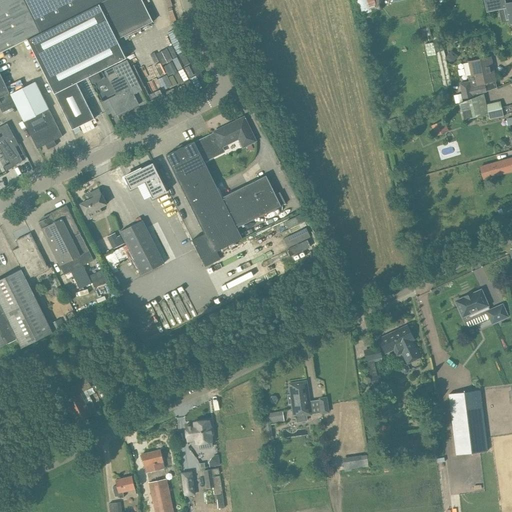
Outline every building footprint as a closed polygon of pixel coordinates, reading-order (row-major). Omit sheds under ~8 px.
[(0,0),(0,53),(27,40),(63,22),(106,0),(0,0)] [(106,0),(63,22),(27,40),(68,120),(72,129),(95,118),(77,82),(126,58),(117,39),(153,22),(142,0),(106,0)] [(501,0),(484,0),(486,9),(503,6),(501,0)] [(429,27),(423,28),(425,36),(431,35),(429,27)] [(451,50),(445,58),(449,62),(456,54),(451,50)] [(469,81),(458,83),(461,94),(462,99),(477,96),(476,94),(486,91),(484,83),(495,80),(491,57),(477,60),(467,62),(471,76),(474,75),(477,85),(470,87),(469,81)] [(114,66),(104,71),(107,76),(116,72),(119,78),(110,82),(116,95),(108,99),(117,115),(139,104),(134,94),(142,90),(127,60),(114,66)] [(0,73),(0,98),(10,93),(0,73)] [(62,136),(36,82),(10,95),(37,149),(62,136)] [(461,94),(454,95),(456,103),(463,102),(462,99),(461,94)] [(504,116),(500,101),(486,104),(484,94),(459,104),(462,120),(488,114),(490,120),(504,116)] [(214,132),(194,142),(204,161),(225,151),(223,146),(230,142),(239,138),(244,147),(256,141),(249,126),(244,117),(214,132)] [(449,131),(444,120),(431,125),(436,136),(449,131)] [(3,166),(5,171),(13,167),(12,166),(22,161),(14,145),(18,143),(7,123),(0,126),(0,149),(6,160),(7,160),(9,163),(3,166)] [(194,142),(166,155),(206,237),(194,243),(193,240),(192,240),(201,259),(242,239),(236,228),(221,197),(204,161),(194,142)] [(231,144),(225,146),(227,153),(234,150),(231,144)] [(511,158),(480,167),(483,179),(507,172),(511,170),(511,158)] [(153,162),(124,176),(131,189),(145,182),(153,198),(167,191),(153,162)] [(266,175),(221,197),(236,228),(245,223),(265,213),(285,203),(279,192),(275,194),(273,189),(271,184),(266,175)] [(106,204),(99,189),(92,193),(94,197),(81,204),(88,219),(102,212),(99,207),(106,204)] [(81,233),(66,205),(45,216),(47,219),(39,223),(46,237),(65,275),(94,260),(81,233)] [(511,212),(511,206),(511,205),(502,210),(505,216),(511,212)] [(291,233),(311,226),(306,213),(286,220),(291,233)] [(164,263),(141,220),(120,231),(143,274),(164,263)] [(308,234),(311,243),(317,241),(311,226),(300,231),(301,234),(297,235),(301,244),(304,243),(302,236),(308,234)] [(270,238),(273,245),(289,238),(287,234),(291,233),(289,228),(270,238)] [(18,260),(27,279),(34,276),(38,274),(38,271),(38,270),(47,266),(30,233),(16,240),(26,261),(20,264),(18,260)] [(120,236),(109,241),(113,249),(124,243),(120,236)] [(27,279),(18,260),(13,250),(12,250),(21,269),(0,279),(0,303),(15,334),(17,339),(21,348),(53,332),(27,279)] [(110,280),(104,268),(89,276),(94,287),(110,280)] [(79,274),(76,269),(59,277),(65,289),(70,286),(67,280),(79,274)] [(456,301),(463,317),(471,313),(473,317),(481,314),(486,312),(492,324),(508,317),(503,304),(490,310),(488,306),(481,290),(472,294),(472,293),(464,296),(464,297),(456,301)] [(0,347),(7,344),(17,339),(15,334),(0,303),(0,347)] [(51,324),(55,331),(63,327),(60,320),(51,324)] [(414,339),(407,326),(379,339),(386,352),(394,348),(397,355),(401,353),(407,364),(421,357),(413,340),(414,339)] [(382,357),(379,347),(364,351),(367,361),(372,385),(382,383),(381,375),(377,376),(374,359),(382,357)] [(70,384),(55,354),(42,361),(57,391),(70,384)] [(402,366),(400,369),(402,372),(405,374),(408,372),(410,369),(408,365),(405,364),(402,366)] [(92,386),(87,378),(76,383),(75,382),(60,390),(65,400),(77,422),(92,415),(97,412),(86,389),(92,386)] [(288,396),(289,405),(291,405),(293,417),(295,417),(296,422),(307,421),(306,415),(312,415),(307,380),(289,383),(290,395),(288,396)] [(382,385),(373,388),(375,397),(384,395),(382,385)] [(481,401),(480,390),(449,394),(450,406),(456,455),(487,451),(481,401)] [(329,413),(327,397),(319,398),(321,414),(329,413)] [(282,411),(261,414),(263,424),(284,421),(282,411)] [(211,427),(210,420),(194,422),(195,424),(186,425),(188,441),(196,440),(197,443),(212,442),(211,434),(213,434),(212,427),(211,427)] [(391,434),(390,425),(379,426),(379,435),(391,434)] [(423,439),(408,441),(408,436),(393,438),(396,456),(425,451),(423,439)] [(162,460),(160,450),(142,454),(144,464),(147,473),(164,468),(162,462),(163,461),(162,460)] [(219,465),(218,454),(215,455),(211,457),(208,461),(209,466),(219,465)] [(362,455),(355,457),(357,469),(364,468),(362,455)] [(220,474),(219,468),(204,470),(207,488),(213,487),(214,495),(217,495),(218,508),(224,507),(224,502),(223,494),(220,476),(213,477),(212,475),(220,474)] [(194,494),(191,472),(182,473),(185,495),(194,494)] [(135,489),(132,476),(115,480),(117,486),(113,487),(115,497),(119,496),(120,498),(124,497),(123,492),(135,489)] [(174,511),(167,479),(148,483),(154,511),(174,511)]
